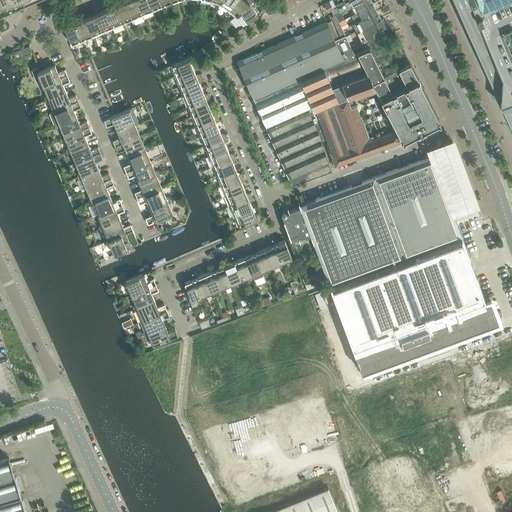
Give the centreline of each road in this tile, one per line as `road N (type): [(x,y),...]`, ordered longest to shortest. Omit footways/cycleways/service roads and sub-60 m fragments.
road 1 (residential): [(187,335),(161,278),(277,226),(209,67),(279,22)]
road 2 (residential): [(396,0),(488,209),(501,205)]
road 3 (tertiary): [(501,205),(413,0)]
road 4 (residential): [(65,49),(144,237)]
road 5 (unclassified): [(0,266),(64,404)]
